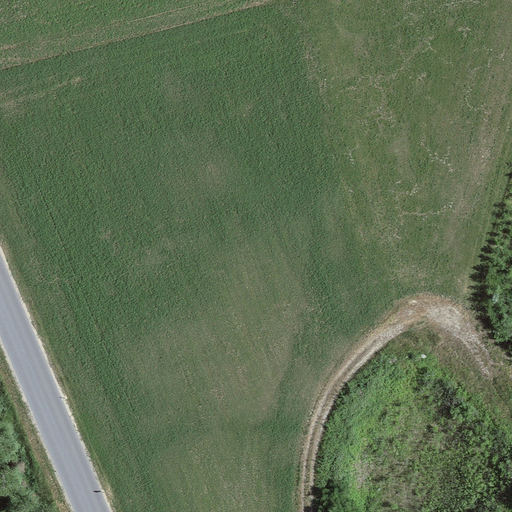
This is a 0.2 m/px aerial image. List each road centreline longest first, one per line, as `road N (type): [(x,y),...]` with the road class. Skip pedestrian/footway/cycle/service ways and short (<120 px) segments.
road 1 (track): [(426,302),(374,342),(328,393),(309,511)]
road 2 (tertiary): [(86,511),(0,312)]
